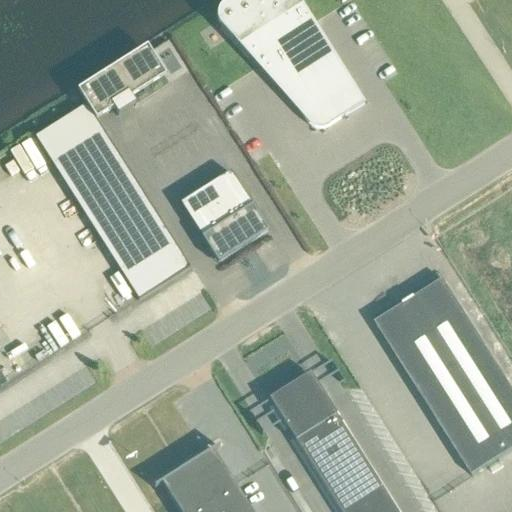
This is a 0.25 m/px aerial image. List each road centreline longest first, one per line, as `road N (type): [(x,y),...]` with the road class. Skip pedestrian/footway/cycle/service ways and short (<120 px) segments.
road 1 (unclassified): [(0,479),(511,155)]
road 2 (unknown): [(324,274),(424,451)]
road 3 (unknown): [(198,354),(278,511)]
road 4 (unknown): [(89,305),(40,189),(0,187)]
road 5 (unknown): [(511,102),(448,0)]
